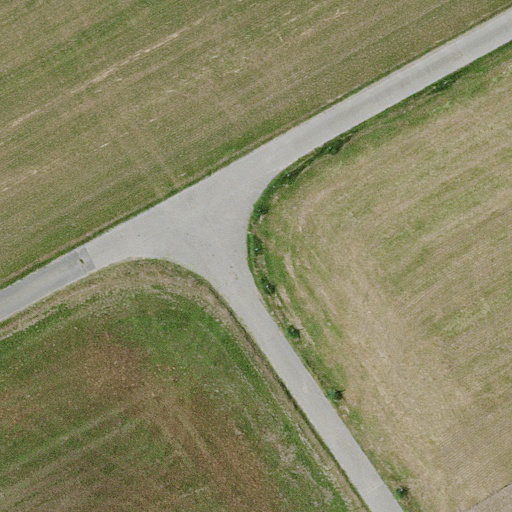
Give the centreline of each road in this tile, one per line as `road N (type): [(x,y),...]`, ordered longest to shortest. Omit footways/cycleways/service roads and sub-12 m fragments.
road 1 (track): [(511,23),(0,309)]
road 2 (track): [(388,511),(183,209)]
